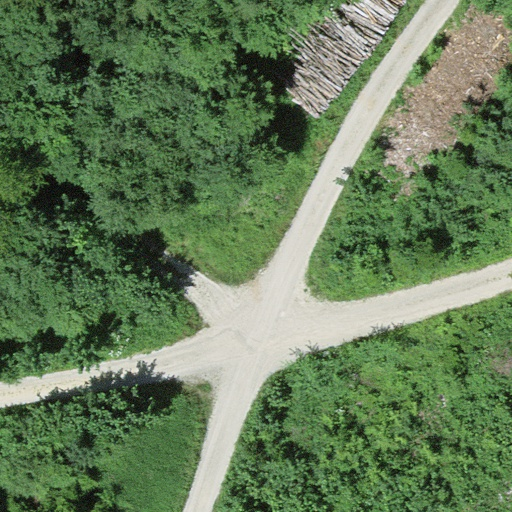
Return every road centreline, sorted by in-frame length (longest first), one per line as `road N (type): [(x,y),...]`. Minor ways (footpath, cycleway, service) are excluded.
road 1 (track): [(197,511),(305,230),(342,155),(440,0)]
road 2 (track): [(511,273),(256,344),(0,393)]
road 3 (track): [(0,110),(256,344)]
